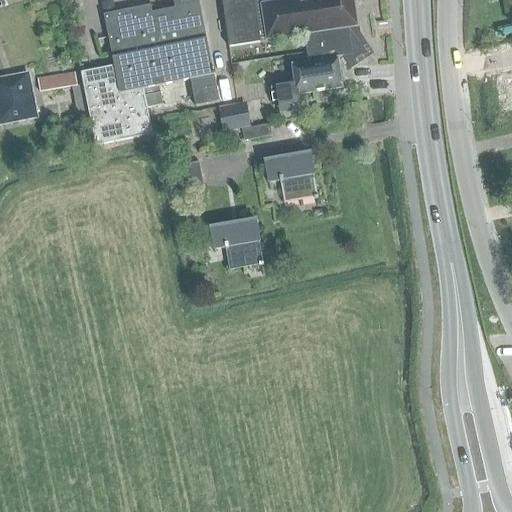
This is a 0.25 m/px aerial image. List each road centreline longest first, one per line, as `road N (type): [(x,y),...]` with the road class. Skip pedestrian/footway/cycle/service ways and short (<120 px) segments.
road 1 (residential): [(511,322),(486,255),(455,124),(446,0)]
road 2 (primary): [(507,511),(463,290),(447,250)]
road 3 (primary): [(447,250),(448,403),(469,511)]
road 4 (primary): [(447,250),(415,0)]
